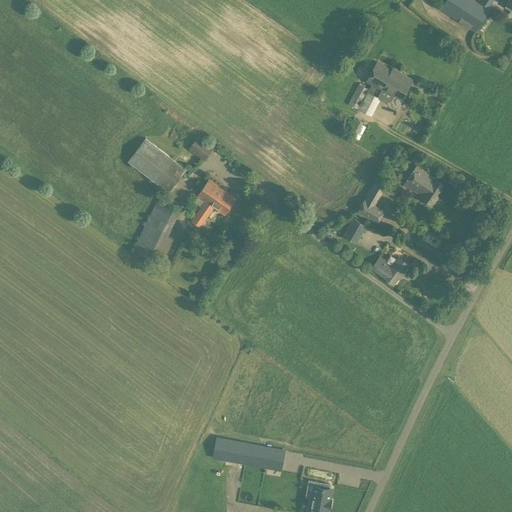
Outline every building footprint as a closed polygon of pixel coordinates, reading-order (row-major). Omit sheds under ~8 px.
[(445,0),(440,9),(475,32),(490,10),(474,0),(445,0)] [(377,62),(367,81),(381,89),(382,88),(402,98),(412,79),(392,68),(391,70),(377,62)] [(371,116),(381,98),(368,91),(363,102),(361,101),(368,89),(359,84),(348,103),(371,116)] [(188,148),(205,160),(214,147),(198,136),(188,148)] [(127,161),(168,192),(186,169),(146,137),(127,161)] [(445,184),(434,177),(417,164),(404,184),(421,196),(431,204),(445,184)] [(376,179),(357,211),(377,223),(385,210),(375,205),(387,185),(376,179)] [(208,180),(198,195),(193,202),(202,208),(193,221),(201,226),(207,217),(210,220),(214,214),(211,211),(214,207),(224,213),(235,198),(208,180)] [(182,208),(159,197),(132,250),(155,262),(182,208)] [(343,236),(357,243),(367,225),(354,217),(343,236)] [(425,233),(421,240),(437,249),(441,242),(425,233)] [(391,267),(385,263),(384,262),(386,260),(380,255),(371,268),(394,285),(409,265),(398,257),(391,267)] [(291,487),(279,484),(282,471),(286,449),(216,436),(212,458),(264,468),(261,481),(244,477),(240,496),(287,505),(291,487)] [(316,481),(313,499),(308,498),(305,511),(324,511),(330,484),(316,481)]
